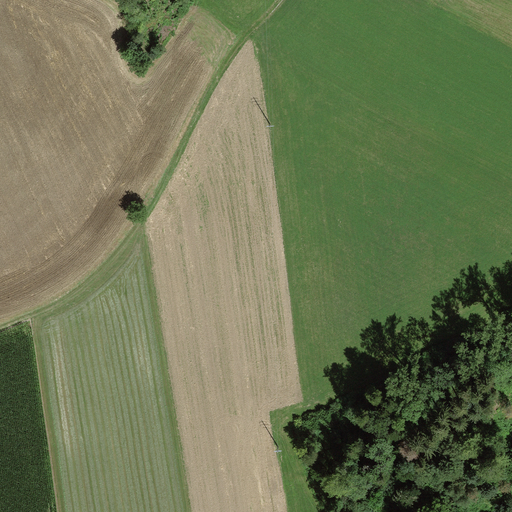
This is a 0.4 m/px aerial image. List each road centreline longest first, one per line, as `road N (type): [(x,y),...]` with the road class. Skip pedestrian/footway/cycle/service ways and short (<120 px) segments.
road 1 (track): [(279,0),(236,49),(116,250),(78,286),(0,325)]
road 2 (track): [(286,412),(438,342),(511,297)]
